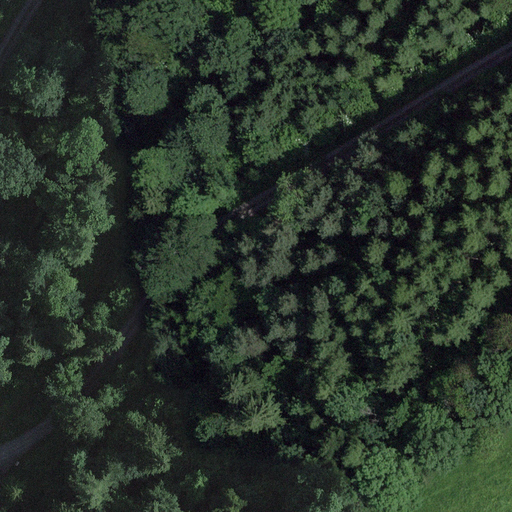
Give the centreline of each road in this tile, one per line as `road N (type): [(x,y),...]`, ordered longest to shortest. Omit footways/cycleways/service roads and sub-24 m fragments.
road 1 (track): [(0,466),(116,351),(184,246),(511,50)]
road 2 (track): [(185,102),(154,143),(63,359),(0,428)]
